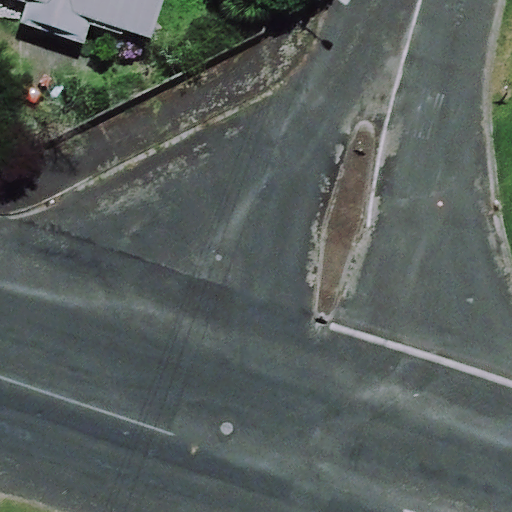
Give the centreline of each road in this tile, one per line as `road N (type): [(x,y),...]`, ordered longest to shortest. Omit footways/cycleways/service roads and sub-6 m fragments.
road 1 (residential): [(289,466),(437,0)]
road 2 (residential): [(0,372),(289,466)]
road 3 (residential): [(289,466),(432,511)]
